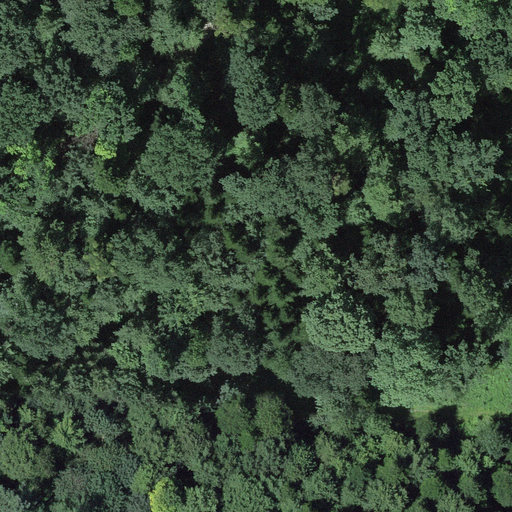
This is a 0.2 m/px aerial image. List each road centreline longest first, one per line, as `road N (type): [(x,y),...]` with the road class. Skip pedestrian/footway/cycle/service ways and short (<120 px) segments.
road 1 (track): [(0,333),(324,396),(511,415)]
road 2 (track): [(0,188),(128,110),(249,0)]
